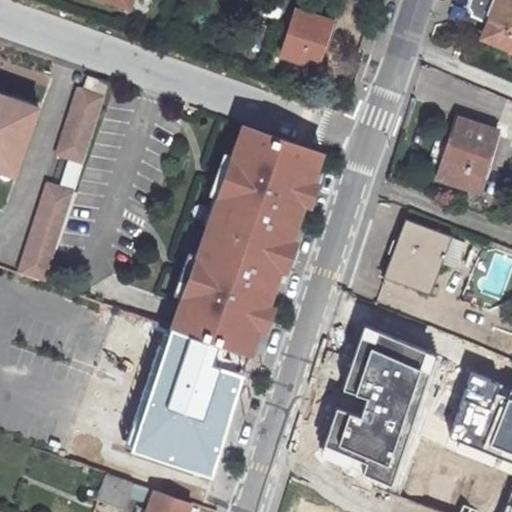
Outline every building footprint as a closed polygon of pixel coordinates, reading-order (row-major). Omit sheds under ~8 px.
[(103,0),(128,9),(131,0),(103,0)] [(511,0),(470,0),(467,9),(471,11),(472,17),(489,24),(483,39),(511,51),(511,0)] [(281,54),(315,66),(331,21),(296,9),(281,54)] [(110,84),(88,77),(84,89),(106,96),(110,84)] [(81,88),(59,155),(85,164),(106,96),(84,89),(81,88)] [(0,160),(17,167),(24,148),(19,146),(24,134),(29,136),(36,117),(9,107),(12,97),(0,92),(0,160)] [(39,108),(12,97),(9,107),(36,117),(39,108)] [(478,192),(497,131),(458,119),(439,180),(478,192)] [(243,125),(171,330),(220,346),(256,359),(327,155),(243,125)] [(24,134),(19,146),(24,148),(29,136),(24,134)] [(0,169),(14,175),(17,167),(0,160),(0,169)] [(49,185),(21,274),(47,283),(75,194),(49,185)] [(443,263),(453,238),(454,236),(407,218),(384,276),(432,294),(443,263)] [(453,238),(443,263),(458,268),(467,243),(453,238)] [(220,346),(171,330),(130,454),(213,481),(245,377),(213,366),(220,346)] [(442,358),(367,331),(345,391),(370,399),(363,420),(338,411),(323,451),(366,466),(362,477),(395,488),(442,358)] [(511,511),(511,392),(475,378),(450,439),(511,463),(511,511)] [(98,500),(123,508),(127,496),(132,482),(126,480),(107,473),(98,500)] [(127,496),(148,503),(153,489),(132,482),(127,496)] [(187,511),(191,502),(153,489),(148,503),(146,509),(145,511),(187,511)]
